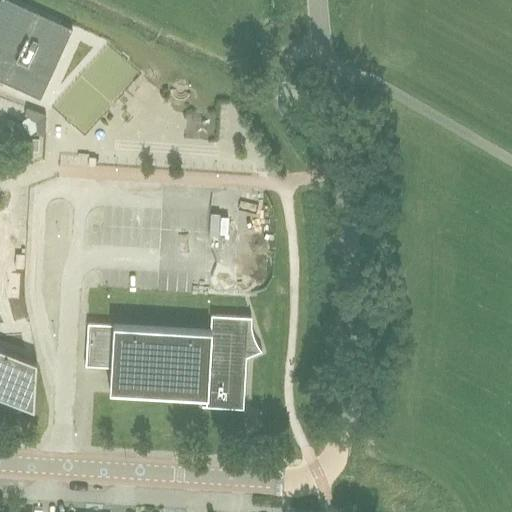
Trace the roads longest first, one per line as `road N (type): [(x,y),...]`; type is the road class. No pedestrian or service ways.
road 1 (unclassified): [(315,476),(336,451),(347,344),(341,178),(326,72)]
road 2 (unclassified): [(315,476),(279,482),(0,464)]
road 3 (unclassified): [(511,161),(381,86),(326,72)]
